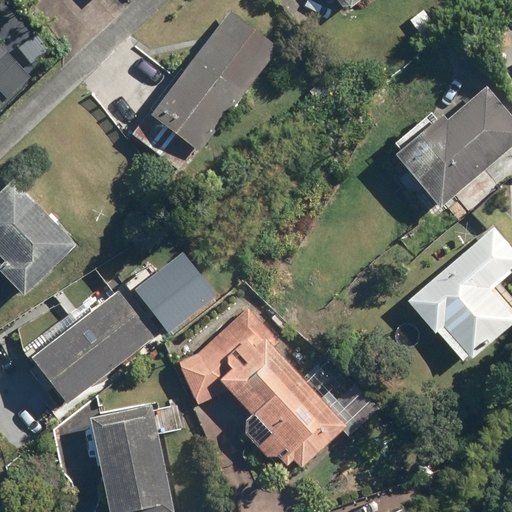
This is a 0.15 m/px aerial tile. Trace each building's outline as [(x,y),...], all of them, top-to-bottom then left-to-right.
[(361,0),(336,0),(346,12),(361,0)] [(286,50),(234,9),(131,136),(183,177),(286,50)] [(438,27),(424,10),(401,30),(415,47),(438,27)] [(0,106),(29,78),(0,49),(0,106)] [(344,87),(331,70),(309,89),(322,105),(344,87)] [(429,114),(391,146),(443,206),(511,146),(511,117),(485,87),(440,126),(429,114)] [(77,245),(12,180),(0,191),(0,260),(7,267),(0,274),(25,298),(77,245)] [(511,268),(511,247),(493,226),(408,300),(469,369),(511,331),(511,312),(490,288),(511,268)] [(70,406),(156,337),(118,290),(92,312),(86,304),(24,355),(63,404),(67,402),(70,406)] [(277,338),(251,307),(199,352),(180,362),(199,405),(228,390),(251,416),(248,433),(270,457),(290,461),(302,474),(349,432),(273,342),(277,338)] [(154,407),(92,420),(111,511),(166,511),(176,510),(154,407)]
